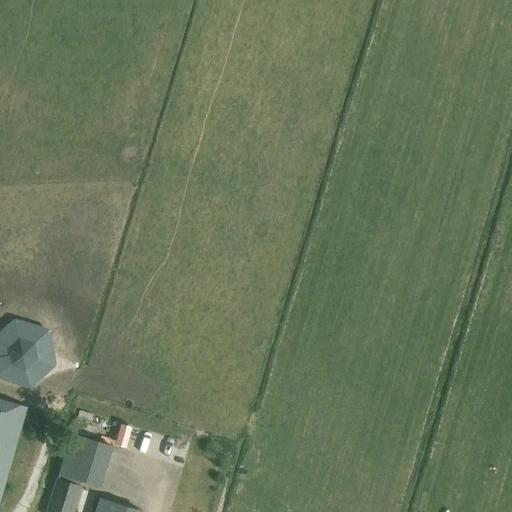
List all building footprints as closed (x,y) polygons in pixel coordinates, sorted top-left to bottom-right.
[(57,365),(49,329),(15,318),(0,330),(0,379),(30,389),(57,365)] [(0,496),(25,406),(0,398),(0,496)] [(107,481),(118,437),(95,432),(85,475),(107,481)] [(75,468),(85,470),(90,441),(80,440),(75,468)] [(64,455),(47,511),(72,511),(82,478),(72,475),(77,458),(64,455)]
